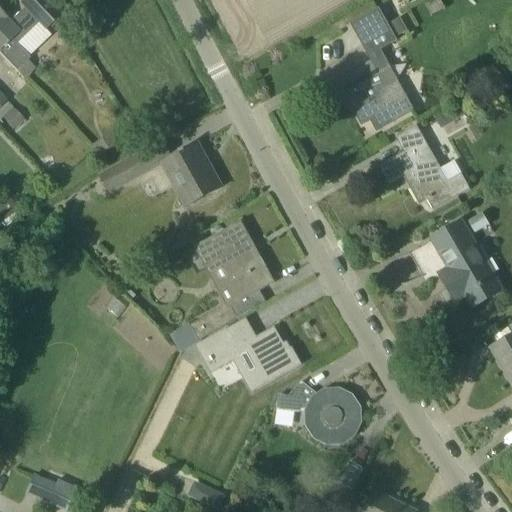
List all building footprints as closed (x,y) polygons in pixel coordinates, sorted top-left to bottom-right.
[(7,22),(0,14),(0,55),(15,72),(29,59),(15,44),(38,23),(45,31),(60,16),(44,0),(23,0),(19,4),(22,8),(7,22)] [(398,20),(359,42),(368,57),(379,51),(396,42),(394,39),(405,33),(407,32),(400,19),(398,20)] [(343,86),(332,92),(340,105),(347,101),(361,126),(369,121),(376,132),(413,111),(390,70),(379,77),(371,62),(339,80),(343,86)] [(467,115),(460,104),(434,119),(441,130),(467,115)] [(432,211),(450,202),(469,191),(454,162),(440,170),(435,161),(416,127),(394,139),(403,153),(378,167),(388,185),(404,176),(420,204),(426,200),(432,211)] [(112,132),(91,146),(101,163),(123,149),(112,132)] [(185,208),(203,199),(221,189),(196,145),(161,164),(185,208)] [(137,157),(99,178),(108,194),(145,173),(137,157)] [(222,234),(195,249),(204,267),(220,258),(232,281),(227,284),(238,303),(255,293),(273,284),(255,252),(251,254),(243,240),(248,238),(240,224),(222,234)] [(449,230),(432,240),(449,270),(439,275),(455,301),(462,297),(471,311),(501,294),(493,279),(492,279),(484,264),(488,257),(482,247),(474,248),(460,224),(449,230)] [(227,305),(191,327),(199,341),(199,340),(236,319),(227,305)] [(189,323),(171,333),(181,351),(199,341),(191,327),(189,323)] [(227,329),(195,347),(211,374),(233,362),(245,355),(254,370),(241,377),(251,393),(300,366),(291,349),(289,350),(286,352),(273,329),(255,339),(253,335),(236,345),(227,330),(227,329)] [(511,336),(508,339),(491,349),(506,376),(511,386),(511,336)] [(279,396),(277,411),(294,413),(307,413),(308,427),(315,438),(327,444),(341,443),(352,436),(359,423),(358,410),(350,398),(338,392),(324,393),(318,397),(301,383),(288,397),(279,396)] [(258,465),(257,473),(264,477),(271,473),(272,465),(265,461),(258,465)] [(347,464),(332,495),(346,501),(361,470),(347,464)] [(47,502),(45,505),(61,511),(66,511),(67,510),(77,489),(56,480),(54,484),(47,502)] [(209,487),(202,501),(217,508),(224,494),(209,487)] [(414,511),(372,491),(362,511),(414,511)]
